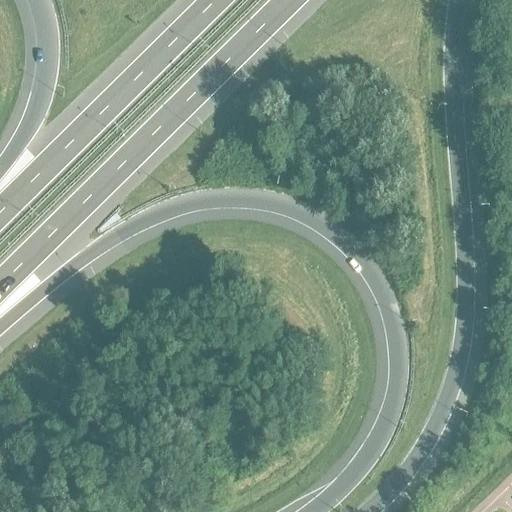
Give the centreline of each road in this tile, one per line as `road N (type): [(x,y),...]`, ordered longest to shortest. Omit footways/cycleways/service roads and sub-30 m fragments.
road 1 (trunk): [(0,318),(169,208),(249,198),(316,219),(346,242),(377,285),(396,364),(376,436),(308,511)]
road 2 (trunk): [(370,511),(438,421),(463,337),(453,55),(459,0)]
road 3 (trunk): [(0,281),(278,0)]
road 4 (trunk): [(205,0),(0,201)]
road 5 (trunk): [(36,0),(46,70),(29,123),(0,169)]
